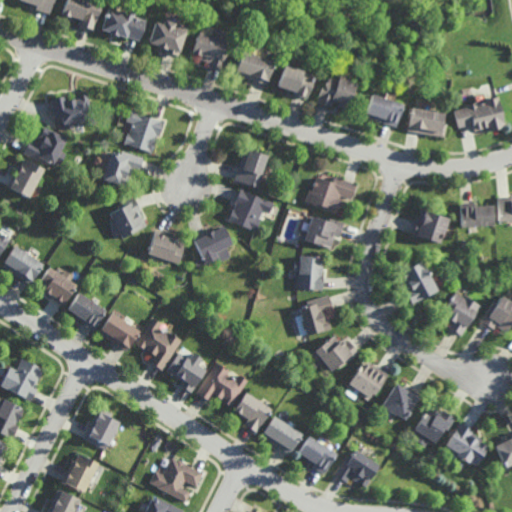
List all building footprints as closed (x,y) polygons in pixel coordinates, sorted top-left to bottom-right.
[(50,0),(46,13),(36,10),(33,9),(34,6),(34,5),(30,4),(18,0),(50,0)] [(85,0),(88,1),(98,4),(90,29),(88,29),(77,25),(75,25),(77,19),(71,18),(66,16),(58,14),(62,0),(85,0)] [(119,13),(120,9),(121,10),(131,13),(130,16),(143,20),(136,40),(135,40),(124,36),(123,36),(123,38),(115,35),(114,35),(113,35),(108,33),(106,32),(106,31),(98,29),(105,9),(106,9),(119,13)] [(185,27),(176,56),(174,55),(164,52),(161,51),(161,50),(162,49),(157,47),(155,47),(155,45),(146,42),(153,21),(161,24),(162,20),(164,20),(174,23),(185,27)] [(220,70),(216,68),(207,65),(206,65),(207,63),(199,60),(197,59),(196,59),(197,55),(190,53),(197,31),(199,32),(223,40),(223,41),(219,52),(225,54),(220,70)] [(261,79),(260,83),(251,80),(250,79),(247,78),(228,72),(232,62),(236,63),(240,51),(245,53),(264,60),(268,61),(261,79)] [(302,99),(291,95),(288,94),(289,92),(287,91),(285,91),(271,86),(278,66),(282,67),(299,72),(310,76),(302,99)] [(332,80),(333,78),(336,79),(351,84),(351,86),(342,111),(335,109),(333,108),(334,103),(329,102),(327,108),(325,107),(315,104),(312,103),(317,88),(320,89),(325,77),(332,80)] [(94,123),(84,125),(83,125),(83,122),(72,125),(73,128),(64,130),(62,122),(61,117),(55,119),(54,117),(53,111),(50,100),(50,99),(65,95),(66,101),(73,99),(77,98),(77,96),(76,95),(86,92),(94,123)] [(392,127),(391,127),(381,124),(379,123),(375,122),(360,117),(367,95),(382,100),(390,103),(399,105),(392,127)] [(492,97),(494,96),(502,127),(484,132),(483,132),(482,128),(480,128),(471,131),(469,124),(458,127),(455,128),(450,111),(464,107),(464,104),(472,102),(473,102),(473,104),(476,104),(476,103),(479,102),(479,103),(482,103),(482,99),(484,99),(483,97),(485,97),(491,95),(492,97)] [(441,137),(422,134),(417,133),(414,132),(406,131),(404,131),(405,128),(403,128),(407,108),(417,109),(433,112),(441,113),(440,120),(444,120),(443,124),(441,137)] [(159,134),(158,135),(156,134),(156,136),(154,141),(155,141),(152,152),(124,142),(127,133),(127,132),(129,133),(132,122),(126,120),(125,120),(129,110),(151,117),(160,120),(163,121),(159,134)] [(66,138),(62,144),(63,145),(60,151),(65,153),(59,164),(53,161),(52,164),(45,161),(43,163),(22,152),(24,149),(28,141),(29,139),(34,142),(37,135),(38,134),(39,134),(43,126),(66,138)] [(262,170),(260,169),(258,175),(260,175),(259,178),(256,187),(237,181),(234,179),(238,167),(239,164),(239,162),(244,148),(265,155),(262,162),(264,163),(264,164),(263,166),(262,169),(262,170)] [(143,157),(142,159),(139,169),(139,171),(138,171),(133,169),(132,173),(131,176),(130,178),(129,178),(126,187),(102,179),(104,172),(110,153),(111,151),(115,153),(115,151),(118,152),(117,153),(120,154),(121,150),(143,157)] [(35,182),(32,190),(28,198),(8,188),(9,187),(7,186),(8,183),(13,174),(13,173),(15,174),(17,171),(20,165),(23,159),(42,168),(42,169),(35,182)] [(352,184),(353,185),(348,198),(348,199),(338,196),(337,198),(341,199),(336,212),(304,201),(307,190),(309,191),(311,187),(310,186),(311,183),(312,183),(314,177),(322,180),(329,183),(331,178),(331,177),(333,177),(337,178),(338,180),(342,181),(352,184)] [(268,213),(261,210),(258,216),(258,219),(259,219),(255,231),(227,220),(231,210),(233,210),(235,205),(236,203),(234,203),(235,200),(236,198),(239,190),(239,189),(272,203),(271,204),(268,213)] [(123,238),(121,234),(115,237),(110,227),(112,225),(109,219),(112,218),(109,213),(119,208),(117,205),(134,196),(135,198),(140,207),(141,210),(139,211),(143,217),(144,219),(147,225),(123,238)] [(496,221),(496,197),(497,196),(509,196),(511,196),(511,221),(507,221),(496,221)] [(473,207),(479,207),(492,207),(492,226),(478,226),(469,226),(469,227),(459,227),(459,203),(461,203),(472,202),(473,202),(473,203),(473,207)] [(442,234),(441,234),(438,244),(416,237),(416,236),(412,234),(413,231),(414,228),(414,227),(416,221),(417,217),(420,205),(429,208),(427,213),(447,219),(445,224),(442,234)] [(326,222),(327,219),(342,223),(339,233),(338,236),(338,237),(333,236),(333,237),(330,248),(320,245),(320,247),(301,241),(302,240),(300,239),(297,238),(299,231),(300,231),(304,232),(305,230),(300,229),(300,228),(299,228),(301,222),(302,222),(306,223),(307,224),(309,217),(326,222)] [(232,245),(227,247),(231,256),(219,261),(218,258),(205,265),(204,263),(199,266),(197,262),(195,259),(195,258),(201,255),(194,241),(195,240),(194,239),(195,239),(206,233),(205,232),(208,231),(210,230),(212,229),(212,231),(223,225),(232,245)] [(178,264),(165,259),(151,255),(148,254),(156,229),(157,230),(167,233),(173,235),(176,236),(178,237),(177,240),(185,242),(178,264)] [(0,253),(0,235),(6,240),(8,241),(0,253)] [(466,249),(460,245),(465,238),(471,243),(466,249)] [(19,249),(19,250),(20,251),(21,249),(27,253),(25,255),(33,260),(34,259),(36,260),(39,263),(39,264),(41,265),(28,284),(27,283),(18,277),(15,275),(13,274),(1,266),(14,247),(14,248),(15,246),(19,249)] [(321,266),(323,266),(323,267),(323,270),(323,275),(323,276),(323,286),(322,289),(296,287),(297,277),(297,270),(294,270),(294,261),(297,261),(298,256),(314,257),(314,255),(317,256),(317,257),(322,257),(321,266)] [(424,268),(425,268),(426,270),(430,279),(429,279),(435,290),(436,292),(410,304),(409,302),(406,294),(404,292),(404,291),(406,290),(403,284),(402,282),(401,281),(403,280),(400,272),(421,262),(424,268)] [(62,306),(60,305),(52,300),(50,298),(41,293),(42,291),(35,287),(46,268),(53,273),(67,282),(74,286),(62,306)] [(460,298),(461,296),(462,297),(478,306),(462,334),(461,333),(451,328),(448,326),(450,323),(443,319),(444,317),(443,316),(441,315),(439,314),(447,302),(446,302),(450,296),(450,297),(452,293),(453,294),(460,298)] [(92,331),(91,330),(83,325),(82,324),(80,323),(81,323),(82,321),(79,319),(77,318),(66,311),(77,294),(89,302),(96,306),(104,311),(92,331)] [(331,328),(307,335),(307,334),(302,320),(301,320),(299,314),(298,310),(308,307),(306,301),(307,301),(327,295),(328,294),(331,306),(332,309),(328,310),(329,315),(330,317),(330,319),(329,319),(331,328)] [(511,306),(511,321),(506,331),(498,325),(497,325),(496,324),(493,330),(492,329),(490,328),(482,322),(480,321),(492,302),(495,304),(499,298),(505,301),(511,306)] [(115,318),(118,317),(123,319),(123,321),(123,323),(126,324),(130,326),(130,327),(137,332),(127,349),(126,349),(116,342),(114,341),(113,340),(98,331),(109,314),(115,318)] [(160,323),(156,329),(158,330),(159,329),(162,331),(161,332),(165,334),(168,330),(170,332),(181,338),(162,369),(160,368),(151,362),(149,360),(154,352),(148,348),(146,347),(148,344),(147,344),(144,347),(143,346),(141,347),(139,346),(138,343),(136,342),(151,318),(158,322),(160,323)] [(339,339),(341,338),(342,339),(346,343),(350,340),(351,340),(351,341),(359,351),(360,352),(342,367),(340,365),(332,371),(326,363),(321,357),(318,360),(317,359),(312,353),(316,350),(315,349),(326,340),(325,339),(327,336),(329,338),(334,333),(339,339)] [(202,356),(201,358),(199,362),(207,367),(205,370),(195,385),(196,385),(192,391),(181,384),(179,383),(181,380),(180,379),(178,378),(166,370),(180,350),(180,351),(187,355),(187,354),(190,356),(192,352),(193,350),(202,356)] [(44,367),(36,382),(36,383),(35,385),(38,387),(37,389),(32,399),(32,400),(0,383),(0,380),(7,366),(9,363),(15,367),(17,364),(18,365),(22,356),(44,367)] [(381,368),(382,369),(389,374),(370,401),(361,394),(360,396),(357,400),(348,394),(346,393),(349,388),(348,387),(350,383),(349,382),(358,369),(356,368),(359,365),(361,366),(367,358),(377,365),(381,368)] [(232,375),(232,374),(234,376),(237,378),(239,374),(240,373),(249,379),(232,405),(224,400),(223,400),(226,396),(223,394),(221,398),(221,397),(215,393),(210,400),(209,399),(199,393),(197,392),(217,360),(229,368),(230,369),(228,373),(232,375)] [(411,390),(413,389),(414,389),(421,394),(422,395),(411,412),(411,413),(409,416),(408,415),(406,419),(397,413),(396,413),(395,413),(391,411),(382,405),(397,381),(405,387),(411,390)] [(256,430),(247,424),(245,423),(248,420),(245,418),(243,416),(240,414),(242,412),(235,408),(247,390),(263,401),(271,406),(272,407),(256,430)] [(17,422),(16,424),(19,425),(18,426),(13,437),(12,438),(0,432),(0,401),(2,397),(3,396),(25,407),(20,416),(18,421),(17,422)] [(441,415),(444,409),(447,411),(449,412),(456,417),(457,417),(449,430),(445,427),(436,442),(431,439),(427,446),(416,439),(417,437),(413,435),(416,429),(415,428),(423,416),(421,414),(428,404),(438,410),(438,411),(437,412),(441,415)] [(114,437),(112,436),(108,444),(106,449),(83,438),(84,437),(88,428),(89,426),(92,421),(99,406),(113,413),(112,416),(120,420),(116,427),(118,428),(114,437)] [(290,454),(280,447),(279,446),(277,445),(263,435),(265,432),(264,431),(274,414),(289,424),(297,429),(303,433),(292,449),(293,450),(291,452),(290,454)] [(477,465),(471,461),(470,461),(470,462),(465,459),(465,460),(461,458),(462,457),(459,456),(457,459),(456,461),(447,455),(452,448),(446,445),(461,422),(465,424),(474,430),(475,431),(474,432),(472,435),(483,442),(490,446),(477,465)] [(324,473),(316,467),(313,466),(315,463),(315,462),(312,460),(298,452),(309,435),(319,441),(335,451),(337,453),(324,473)] [(511,462),(507,465),(505,466),(495,444),(504,440),(508,438),(511,436),(511,462)] [(374,460),(380,464),(371,478),(372,478),(366,486),(360,482),(358,480),(357,481),(356,480),(351,477),(348,482),(338,476),(336,474),(348,455),(350,456),(356,448),(359,450),(374,460)] [(98,462),(97,464),(87,486),(84,491),(63,481),(63,480),(68,470),(71,465),(72,463),(73,459),(75,460),(78,453),(98,462)] [(179,460),(179,459),(186,462),(186,464),(193,467),(203,472),(204,473),(197,486),(186,481),(185,482),(184,486),(183,488),(191,492),(187,502),(158,487),(150,483),(157,470),(158,471),(164,474),(166,469),(168,469),(172,461),(173,458),(179,460)] [(61,489),(80,498),(78,502),(74,510),(73,511),(46,511),(51,502),(52,500),(58,488),(61,489)] [(185,511),(184,511),(145,511),(146,511),(149,505),(153,498),(157,500),(158,498),(185,511)]
